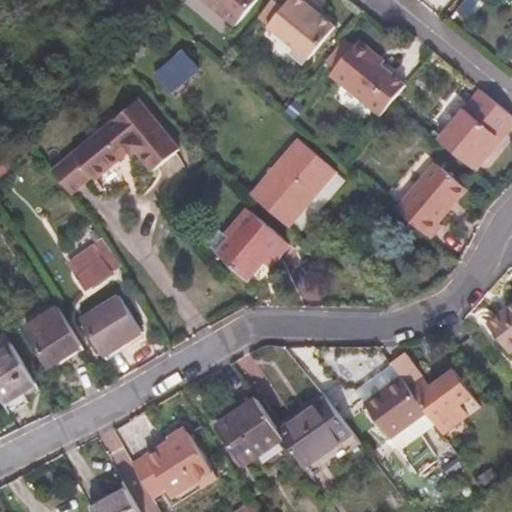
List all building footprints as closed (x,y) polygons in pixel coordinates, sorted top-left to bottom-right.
[(202,0),(235,27),(257,0),(202,0)] [(307,5),(311,0),(310,0),(272,0),(258,19),(309,61),(336,28),(320,15),(307,5)] [(323,11),(311,0),(307,5),(320,15),(323,11)] [(374,53),(348,32),(319,68),(379,118),(390,105),(405,86),(381,66),(371,58),(374,53)] [(186,51),(155,75),(171,94),(201,69),(186,51)] [(385,61),(374,53),(371,58),(381,66),(385,61)] [(511,128),(511,117),(480,91),(437,144),(460,164),(474,175),(484,163),(480,160),(500,135),(503,139),(511,128)] [(49,168),(70,195),(92,178),(94,182),(129,155),(132,159),(136,156),(151,175),(180,153),(137,99),(49,168)] [(243,109),(229,127),(242,137),(255,120),(243,109)] [(480,160),(484,163),(503,139),(500,135),(480,160)] [(251,196),(291,229),(338,173),(300,140),(251,196)] [(431,167),(392,214),(426,243),(437,230),(434,228),(462,193),(431,167)] [(273,256),(280,261),(292,247),(249,212),(226,240),(229,242),(219,255),(251,281),(267,263),(273,256)] [(229,242),(226,240),(219,234),(208,246),(219,255),(229,242)] [(275,268),(280,261),(273,256),(267,263),(275,268)] [(104,261),(77,279),(85,292),(112,275),(104,261)] [(81,321),(103,358),(142,335),(119,298),(81,321)] [(0,305),(0,323),(1,324),(8,319),(0,305)] [(511,307),(489,325),(511,353),(511,352),(511,307)] [(83,347),(59,308),(26,328),(50,367),(83,347)] [(19,353),(0,364),(0,394),(12,414),(45,395),(19,353)] [(406,356),(393,365),(404,380),(429,415),(441,431),(466,414),(471,418),(482,409),(455,372),(431,389),(406,356)] [(429,415),(404,380),(365,408),(391,442),(429,415)] [(332,398),(280,435),(285,442),(307,472),(339,450),(345,459),(366,443),(332,398)] [(240,415),(219,428),(247,469),(285,442),(280,435),(259,405),(242,417),(240,415)] [(146,464),(135,471),(152,501),(167,491),(173,500),(213,474),(189,436),(149,462),(146,464)] [(137,511),(126,491),(94,510),(95,511),(137,511)]
